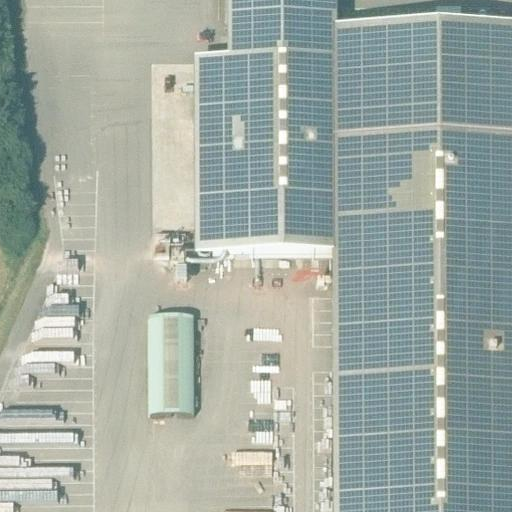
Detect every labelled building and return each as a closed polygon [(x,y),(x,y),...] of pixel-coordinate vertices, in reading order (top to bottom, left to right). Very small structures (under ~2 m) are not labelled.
[(226,0),(227,67),(194,67),(194,262),(331,261),(332,511),(511,511),(511,34),(335,35),(334,0),(226,0)] [(42,77),(54,176),(97,170),(85,72),(42,77)] [(149,321),(150,420),(193,420),(193,321),(149,321)] [(94,477),(94,446),(38,445),(38,436),(0,435),(0,455),(36,456),(35,478),(15,478),(14,498),(33,498),(33,487),(43,487),(43,477),(94,477)] [(154,466),(154,511),(265,511),(265,495),(253,496),(253,488),(267,487),(267,454),(169,455),(169,466),(154,466)]
